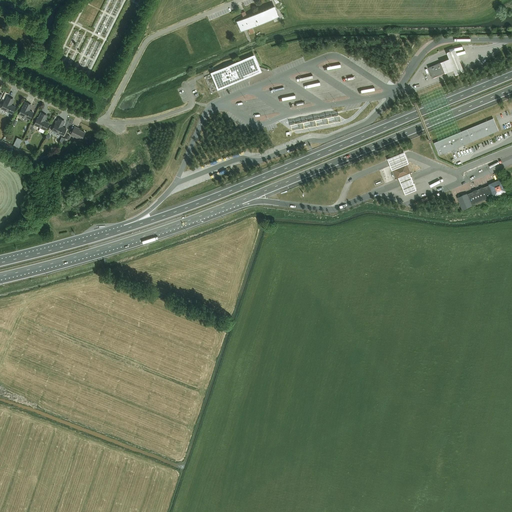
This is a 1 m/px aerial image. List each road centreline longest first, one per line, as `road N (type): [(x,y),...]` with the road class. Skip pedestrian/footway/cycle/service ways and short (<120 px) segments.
road 1 (motorway): [(511,75),(124,229)]
road 2 (motorway): [(245,198),(511,88)]
road 3 (motorway): [(245,198),(331,209),(379,190),(407,203),(511,160)]
road 4 (motorway): [(0,276),(245,198)]
road 5 (unclassified): [(103,122),(147,40),(240,0)]
road 6 (motorway): [(124,229),(0,262)]
